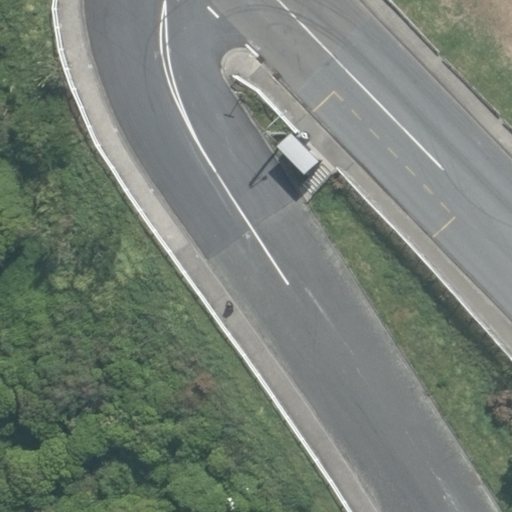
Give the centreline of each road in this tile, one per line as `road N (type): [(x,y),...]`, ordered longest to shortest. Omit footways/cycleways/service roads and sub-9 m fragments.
road 1 (residential): [(152,0),(186,114),(425,511)]
road 2 (tertiary): [(511,226),(282,0)]
